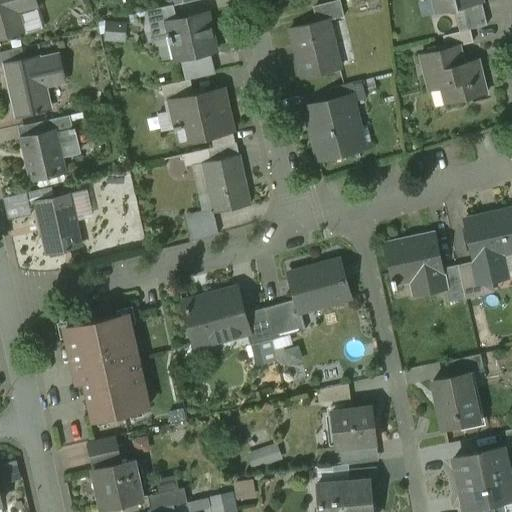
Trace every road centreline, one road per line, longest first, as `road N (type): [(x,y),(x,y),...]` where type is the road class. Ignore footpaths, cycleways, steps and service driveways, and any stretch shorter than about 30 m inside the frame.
road 1 (residential): [(422,511),(417,462),(354,209)]
road 2 (residential): [(6,306),(250,253),(297,226)]
road 3 (residential): [(246,0),(297,226)]
road 4 (residential): [(354,209),(511,170)]
road 5 (residential): [(31,424),(6,306)]
